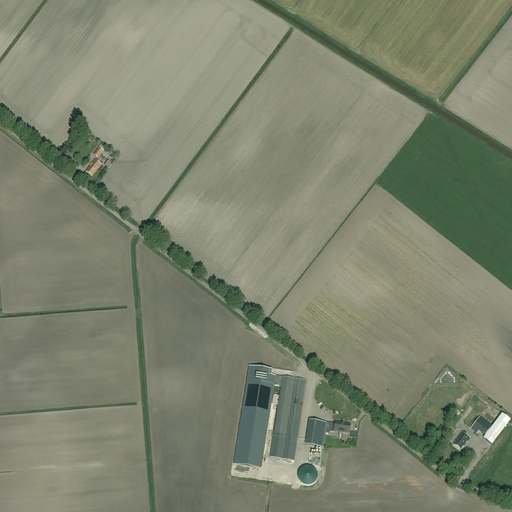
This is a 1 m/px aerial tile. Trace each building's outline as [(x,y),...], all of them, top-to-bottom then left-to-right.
[(98,158),(103,151),(99,148),(94,155),(98,158)] [(92,176),(101,165),(95,160),(86,171),(92,176)] [(263,470),(277,376),(270,375),(271,370),(250,367),(235,466),(263,470)] [(298,437),(306,381),(282,377),(274,434),(298,437)] [(317,401),(323,389),(314,384),(308,396),(317,401)] [(336,411),(341,406),(330,394),(324,400),(336,411)] [(480,417),(475,423),(471,429),(473,431),(477,434),(479,431),(485,436),(492,426),(486,422),(480,417)] [(322,448),(326,423),(311,420),(307,445),(322,448)] [(350,425),(347,425),(347,424),(335,422),(335,424),(331,424),(330,432),(334,433),(335,431),(339,432),(349,433),(350,425)] [(464,447),(470,438),(462,432),(455,442),(456,442),(454,445),(460,450),(463,446),(464,447)] [(462,471),(465,474),(475,462),(472,459),(462,471)]
